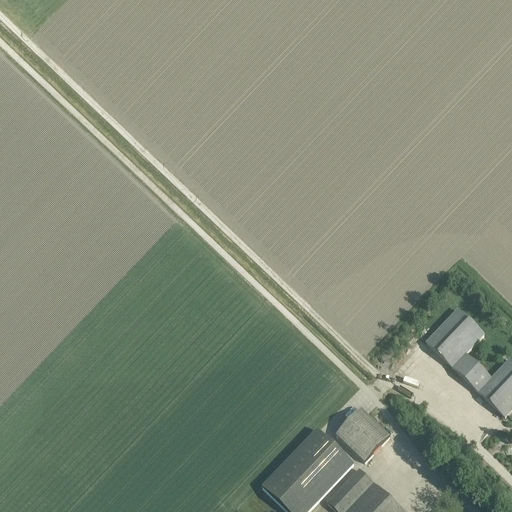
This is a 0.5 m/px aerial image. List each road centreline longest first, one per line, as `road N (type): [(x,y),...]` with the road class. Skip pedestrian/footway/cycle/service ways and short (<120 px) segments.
road 1 (track): [(0,14),(383,378)]
road 2 (track): [(368,392),(0,41)]
